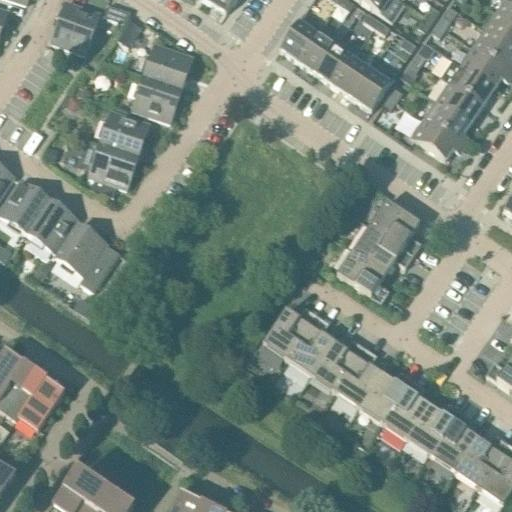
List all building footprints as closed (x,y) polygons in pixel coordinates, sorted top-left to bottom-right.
[(0,0),(0,2),(25,11),(29,0),(0,0)] [(194,0),(202,5),(203,6),(204,7),(205,8),(206,8),(211,0),(194,0)] [(211,0),(206,8),(207,9),(209,10),(210,10),(211,10),(225,20),(231,11),(232,10),(234,8),(235,6),(237,2),(238,0),(211,0)] [(337,0),(328,0),(327,3),(337,10),(342,3),(337,0)] [(351,0),(351,2),(391,29),(404,10),(396,4),(389,0),(351,0)] [(468,0),(456,0),(455,3),(463,8),(468,0)] [(511,2),(508,0),(507,0),(495,18),(511,29),(511,2)] [(342,3),(337,10),(348,17),(353,10),(342,3)] [(98,20),(65,9),(51,49),(84,61),(98,20)] [(129,19),(107,11),(102,23),(125,31),(129,19)] [(424,23),(431,28),(438,17),(431,12),(424,23)] [(448,13),(436,31),(444,36),(456,18),(448,13)] [(511,29),(495,18),(483,36),(511,55),(511,29)] [(367,20),(362,27),(373,34),(378,27),(367,20)] [(286,45),(285,47),(279,56),(293,66),(295,68),(297,70),(321,34),(303,21),(291,38),(289,40),(287,43),(286,45)] [(416,34),(424,38),(431,28),(424,23),(416,34)] [(117,46),(127,54),(141,34),(130,26),(117,46)] [(378,27),(373,34),(384,42),(389,34),(378,27)] [(431,39),(439,44),(444,36),(436,31),(431,39)] [(302,72),(316,81),(339,46),(321,34),(297,70),(300,71),(302,72)] [(511,55),(483,36),(471,54),(505,77),(511,81),(511,70),(510,69),(511,66),(511,55)] [(404,44),(399,52),(410,59),(415,52),(404,44)] [(339,46),(316,81),(329,90),(333,94),(352,65),(357,58),(339,46)] [(143,84),(181,97),(192,64),(154,51),(143,84)] [(471,54),(459,72),(493,95),(499,85),(507,90),(511,82),(511,81),(505,77),(471,54)] [(418,58),(412,66),(420,72),(426,64),(418,58)] [(352,65),(333,94),(336,96),(338,96),(351,105),(370,77),(352,65)] [(420,72),(412,66),(406,75),(415,80),(420,72)] [(451,67),(439,84),(447,90),(481,113),(493,95),(459,72),(451,67)] [(370,118),(389,90),(394,82),(375,70),(370,77),(351,105),(370,118)] [(181,97),(143,84),(131,117),(169,130),(181,97)] [(481,113),(447,90),(435,108),(469,131),(481,113)] [(78,93),(76,102),(86,104),(88,96),(78,93)] [(388,102),(396,108),(401,100),(393,94),(388,102)] [(396,108),(388,102),(382,111),(391,116),(396,108)] [(72,103),(69,113),(75,115),(81,112),(82,106),(72,103)] [(435,108),(423,126),(457,149),(464,154),(470,146),(462,140),(469,131),(435,108)] [(99,151),(137,164),(148,131),(110,118),(99,151)] [(423,126),(410,145),(444,167),(451,157),(459,162),(464,154),(457,149),(423,126)] [(137,164),(99,151),(88,184),(93,185),(90,196),(112,204),(116,193),(126,196),(137,164)] [(47,153),(43,165),(53,169),(57,156),(47,153)] [(0,203),(13,184),(0,174),(0,203)] [(31,232),(48,207),(19,188),(0,216),(0,223),(26,240),(31,232)] [(511,222),(511,202),(503,217),(511,222)] [(48,207),(31,232),(26,240),(54,260),(77,226),(48,207)] [(368,233),(412,263),(420,251),(410,244),(419,231),(385,208),(368,233)] [(337,215),(332,223),(340,228),(345,220),(337,215)] [(107,251),(78,232),(55,265),(83,284),(79,290),(93,299),(119,261),(106,252),(107,251)] [(352,257),(386,280),(394,268),(404,274),(412,263),(368,233),(352,257)] [(0,268),(3,271),(12,258),(2,252),(0,254),(0,268)] [(386,280),(352,257),(336,281),(380,311),(388,299),(378,292),(386,280)] [(44,267),(38,276),(44,281),(50,271),(44,267)] [(84,307),(77,317),(89,326),(96,315),(84,307)] [(286,367),(316,323),(304,315),(297,325),(285,316),(262,350),(286,367)] [(310,383),(333,349),(321,341),(328,331),(316,323),(286,367),(310,383)] [(334,399),(364,355),(352,347),(345,357),(333,349),(310,383),(334,399)] [(358,415),(381,381),(369,373),(376,363),(364,355),(334,399),(358,415)] [(0,416),(4,420),(31,383),(34,380),(4,358),(0,363),(0,416)] [(511,364),(503,376),(493,369),(485,382),(511,399),(511,364)] [(382,431),(411,387),(399,379),(393,389),(381,381),(358,415),(382,431)] [(34,380),(31,383),(4,420),(16,428),(19,424),(37,437),(63,401),(34,380)] [(406,447),(429,413),(417,405),(423,395),(411,387),(382,431),(406,447)] [(430,463),(459,419),(447,411),(441,421),(429,413),(406,447),(430,463)] [(453,479),(476,445),(465,437),(471,427),(459,419),(430,463),(453,479)] [(477,495),(507,451),(495,443),(488,453),(476,445),(453,479),(477,495)] [(511,454),(507,451),(477,495),(502,511),(511,496),(511,454)] [(0,501),(0,502),(14,483),(0,472),(0,501)] [(52,511),(122,511),(77,481),(75,479),(74,480),(69,487),(52,511)] [(202,511),(179,500),(173,511),(202,511)]
